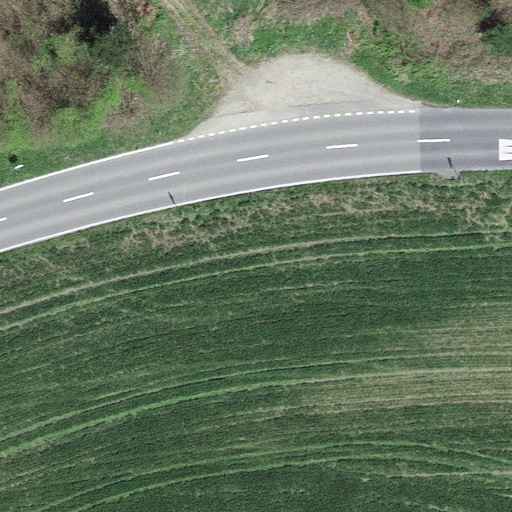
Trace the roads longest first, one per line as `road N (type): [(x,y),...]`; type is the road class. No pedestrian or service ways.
road 1 (secondary): [(0,219),(169,174),(321,146),(511,139)]
road 2 (track): [(161,0),(321,146)]
